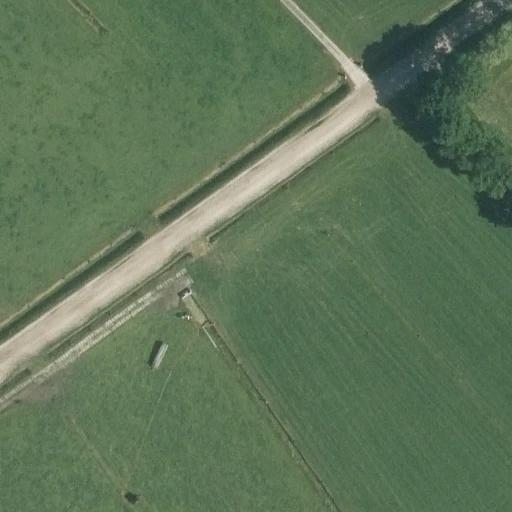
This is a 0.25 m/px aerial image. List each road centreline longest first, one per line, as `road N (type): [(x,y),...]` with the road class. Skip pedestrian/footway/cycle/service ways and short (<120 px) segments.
road 1 (track): [(0,364),(404,77)]
road 2 (track): [(404,77),(511,0)]
